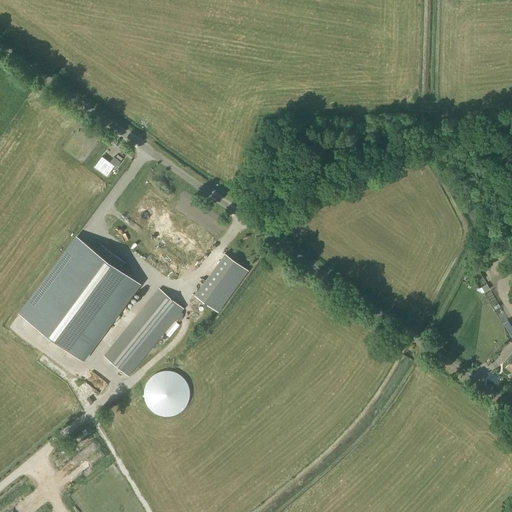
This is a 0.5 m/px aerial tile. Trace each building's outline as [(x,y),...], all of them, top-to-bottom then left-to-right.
[(113,165),(101,156),(94,166),(106,175),(113,165)] [(207,242),(172,216),(173,216),(160,207),(143,230),(156,239),(191,265),(207,242)] [(101,245),(96,252),(76,238),(19,316),(82,362),(139,284),(120,270),(125,263),(101,245)] [(228,307),(252,272),(230,256),(205,290),(228,307)] [(478,283),(484,279),(475,264),(470,268),(478,283)] [(128,377),(183,308),(159,288),(104,356),(128,377)] [(168,416),(174,415),(179,413),(183,409),(186,405),(188,399),(189,394),(188,387),(186,382),(184,378),(178,374),(174,372),(167,371),(161,371),(157,373),(152,375),(149,379),(146,383),(144,387),(144,393),(144,398),(146,404),(152,411),(157,414),(162,416),(168,416)] [(116,498),(122,494),(115,482),(94,495),(98,502),(112,493),(116,498)]
